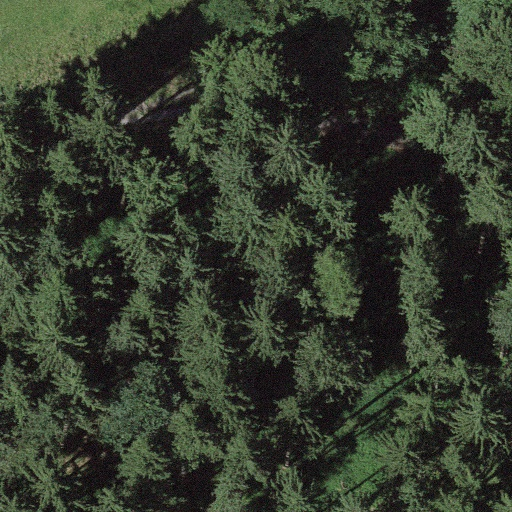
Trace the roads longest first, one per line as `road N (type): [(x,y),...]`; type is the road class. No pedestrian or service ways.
road 1 (track): [(511,149),(326,118),(203,29)]
road 2 (track): [(0,117),(203,29),(316,0)]
